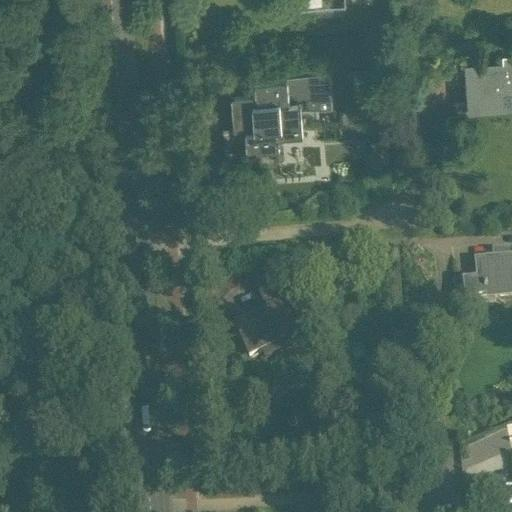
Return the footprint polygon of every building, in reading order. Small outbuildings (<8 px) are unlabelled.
[(503,65),(466,68),(469,104),(511,100),(511,52),(502,53),(503,65)] [(328,75),(287,78),(255,81),(255,92),(231,94),(234,126),(246,125),(246,128),(245,128),(247,150),(280,147),(279,136),(303,134),(301,111),(330,109),(328,75)] [(511,255),(508,255),(508,250),(492,250),(492,257),(474,259),(475,260),(477,260),(479,277),(462,279),(464,299),(511,294),(511,255)] [(265,311),(235,324),(249,357),(289,340),(292,348),(308,341),(279,273),(255,284),(266,308),(264,309),(265,311)] [(395,336),(386,315),(371,321),(376,335),(386,340),(395,336)]
